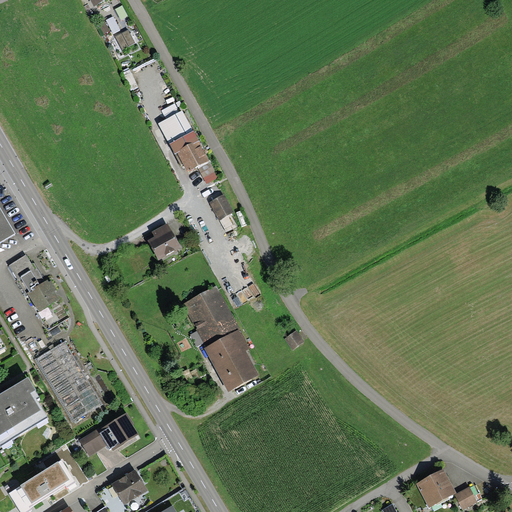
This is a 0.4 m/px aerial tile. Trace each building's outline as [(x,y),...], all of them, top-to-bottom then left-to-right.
[(126,31),(112,39),(118,50),(132,42),(126,31)] [(184,112),(158,125),(188,176),(199,171),(207,186),(219,179),(184,112)] [(225,196),(210,204),(220,222),(234,214),(225,196)] [(0,207),(0,243),(16,235),(0,207)] [(159,265),(184,250),(169,225),(152,234),(155,239),(147,243),(159,265)] [(28,295),(50,331),(71,318),(48,282),(46,283),(34,264),(32,265),(27,256),(8,267),(26,296),(28,295)] [(184,305),(229,393),(260,377),(247,353),(250,352),(218,287),(184,305)] [(298,332),(285,340),(294,352),(306,344),(298,332)] [(74,356),(79,354),(73,341),(69,343),(74,356)] [(103,407),(66,342),(34,361),(72,424),(103,407)] [(26,383),(0,399),(0,446),(48,416),(26,383)] [(137,436),(126,417),(82,443),(89,455),(109,444),(113,451),(137,436)] [(63,462),(9,495),(19,511),(31,511),(77,484),(63,462)] [(149,493),(137,470),(97,493),(106,507),(97,511),(129,511),(126,505),(149,493)] [(441,473),(418,486),(431,510),(455,497),(441,473)] [(471,488),(455,497),(463,511),(479,502),(471,488)]
